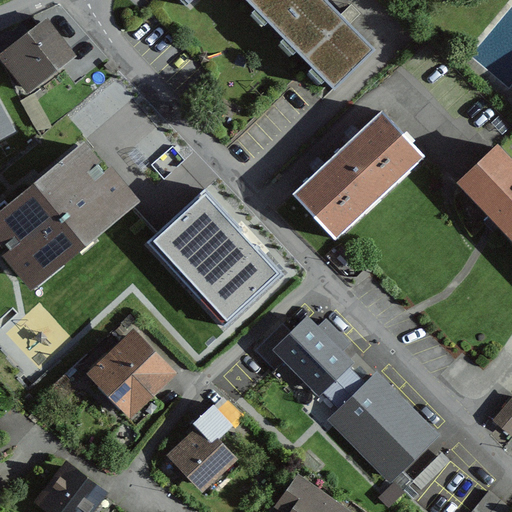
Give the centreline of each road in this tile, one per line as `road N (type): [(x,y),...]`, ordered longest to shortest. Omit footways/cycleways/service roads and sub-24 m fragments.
road 1 (residential): [(84,0),(122,56),(319,271)]
road 2 (residential): [(319,271),(206,376),(141,458),(150,491),(181,511)]
road 3 (residential): [(319,271),(511,469)]
